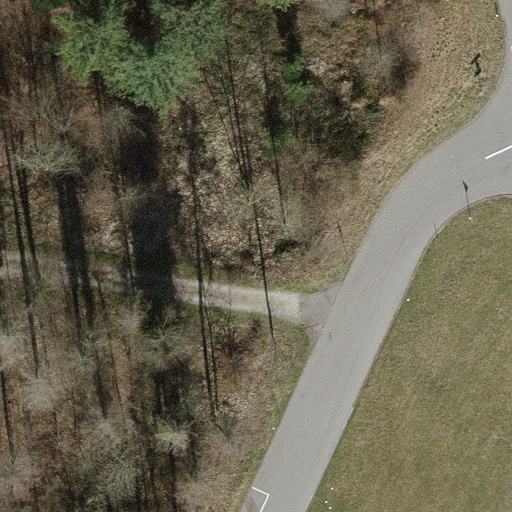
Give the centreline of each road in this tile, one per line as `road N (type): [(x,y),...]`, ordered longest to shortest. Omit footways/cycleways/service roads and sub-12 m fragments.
road 1 (residential): [(268,511),(409,215),(433,186),(511,143)]
road 2 (track): [(0,270),(362,312)]
